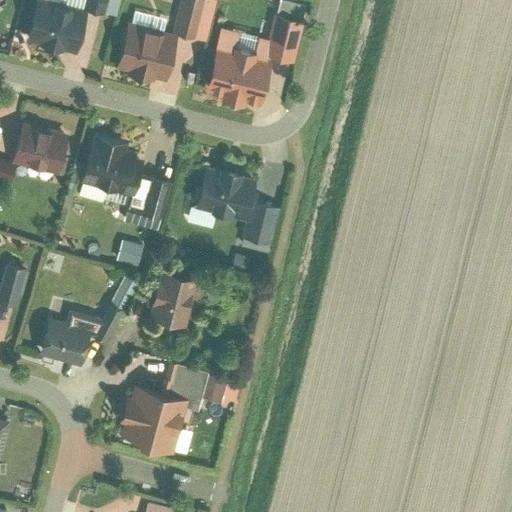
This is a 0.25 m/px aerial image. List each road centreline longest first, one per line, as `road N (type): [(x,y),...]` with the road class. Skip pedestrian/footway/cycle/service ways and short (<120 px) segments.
road 1 (residential): [(0,73),(238,130),(280,125),(299,100),(324,0)]
road 2 (residential): [(48,511),(63,418),(39,390),(0,377)]
